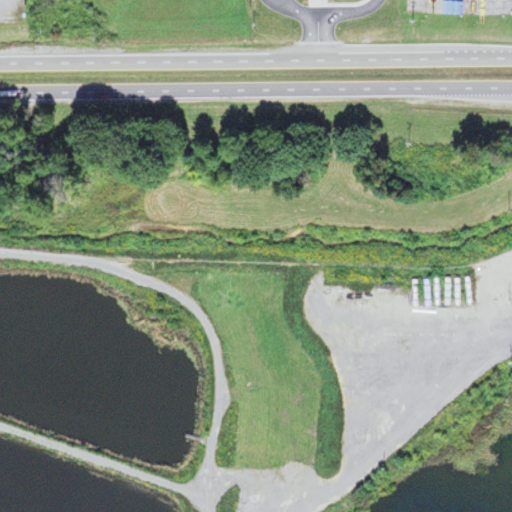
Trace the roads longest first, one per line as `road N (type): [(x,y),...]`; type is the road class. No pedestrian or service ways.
road 1 (trunk): [(511,57),(0,63)]
road 2 (trunk): [(0,92),(511,87)]
